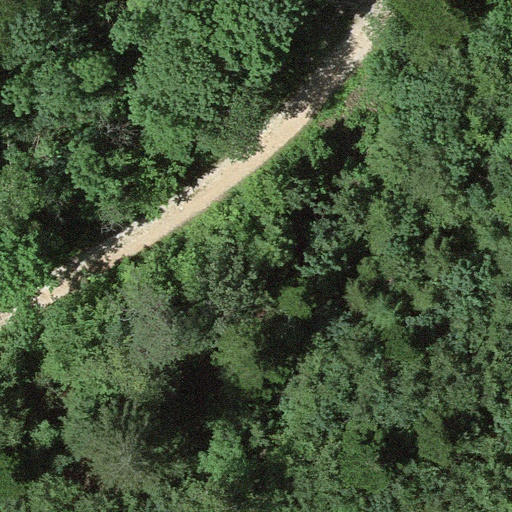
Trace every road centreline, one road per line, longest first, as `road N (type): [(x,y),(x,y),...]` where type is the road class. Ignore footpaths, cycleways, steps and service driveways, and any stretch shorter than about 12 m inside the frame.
road 1 (track): [(490,0),(407,134),(241,511)]
road 2 (track): [(383,0),(283,132),(0,329)]
